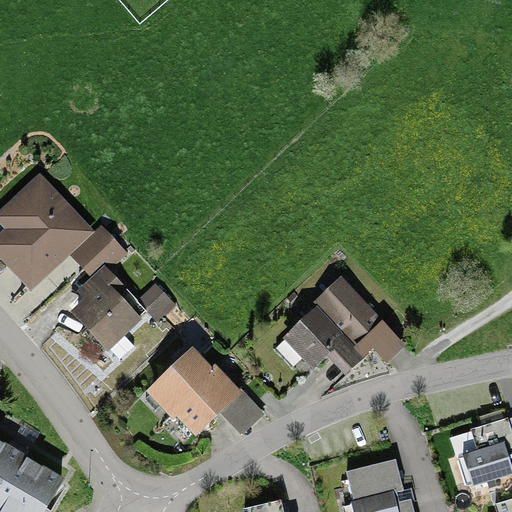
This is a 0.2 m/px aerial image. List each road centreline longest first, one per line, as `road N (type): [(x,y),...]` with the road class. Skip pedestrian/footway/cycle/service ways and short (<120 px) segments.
road 1 (residential): [(132,507),(375,392),(511,361)]
road 2 (residential): [(0,324),(36,363),(132,507)]
road 3 (track): [(403,386),(416,362),(511,299)]
